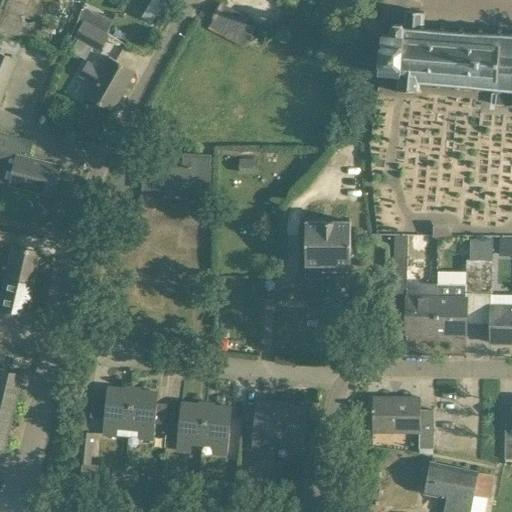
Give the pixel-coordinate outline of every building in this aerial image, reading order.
[(86,2),(79,0),(78,7),(84,9),(86,2)] [(244,47),(257,22),(221,3),(208,28),(244,47)] [(379,71),(380,71),(398,73),(397,86),(394,89),(396,92),(400,89),(417,91),(419,94),(422,92),(419,88),(419,86),(436,87),(436,88),(439,88),(454,89),(458,90),(458,89),(475,91),(478,91),(495,92),(494,93),(496,93),(495,104),(507,105),(507,107),(510,108),(510,105),(511,105),(511,106),(511,33),(501,33),(502,28),(498,28),(498,33),(483,32),(483,27),(479,27),(479,31),(463,30),(463,26),(460,26),(460,30),(444,29),(444,25),(441,25),(441,29),(424,28),(425,24),(424,24),(425,11),(404,10),(403,23),(395,22),(391,25),(390,33),(382,32),(379,71)] [(99,14),(94,25),(106,32),(111,20),(99,14)] [(94,25),(84,20),(74,38),(101,52),(110,35),(106,32),(94,25)] [(0,99),(16,61),(0,54),(0,99)] [(88,61),(80,75),(94,83),(86,96),(112,110),(135,70),(109,56),(102,69),(88,61)] [(96,135),(94,126),(84,129),(86,138),(96,135)] [(53,196),(60,165),(60,164),(29,157),(32,141),(0,133),(0,151),(15,155),(8,186),(53,196)] [(183,165),(150,163),(145,162),(143,188),(166,190),(166,196),(209,198),(211,166),(210,166),(211,155),(184,153),(183,165)] [(351,264),(351,220),(349,220),(334,220),(322,220),(322,221),(308,221),(308,220),(304,220),(304,278),(323,278),(323,295),(348,295),(348,264),(351,264)] [(357,246),(367,245),(367,230),(357,230),(357,246)] [(511,234),(501,235),(501,252),(511,251),(511,234)] [(425,332),(433,332),(435,332),(435,333),(436,333),(436,283),(418,283),(418,289),(408,289),(408,244),(408,235),(394,235),(393,298),(406,298),(406,333),(425,333),(425,332)] [(466,293),(479,293),(479,260),(479,239),(468,239),(468,259),(466,259),(466,283),(466,293)] [(0,272),(33,280),(40,251),(14,245),(14,246),(0,243),(0,272)] [(479,293),(492,293),(492,259),(479,260),(479,293)] [(0,306),(26,313),(33,280),(0,272),(0,306)] [(466,283),(436,283),(436,333),(438,333),(438,332),(447,332),(447,333),(466,334),(467,297),(465,297),(466,293),(466,283)] [(511,304),(491,304),(490,342),(510,342),(510,341),(511,341),(511,304)] [(0,462),(22,375),(0,369),(0,462)] [(116,428),(129,429),(133,390),(107,387),(103,434),(116,435),(116,428)] [(158,392),(133,390),(129,429),(139,430),(138,437),(153,439),(158,392)] [(434,448),(434,441),(434,409),(421,409),(421,397),(373,396),(373,407),(371,407),(371,411),(373,411),(373,431),(418,431),(419,441),(419,448),(434,448)] [(203,440),(207,405),(181,402),(177,450),(190,451),(191,439),(203,440)] [(278,444),(282,404),(256,402),(252,448),(266,450),(266,443),(278,444)] [(307,407),(282,405),(282,404),(278,444),(289,445),(288,452),(302,453),(307,407)] [(232,407),(207,405),(203,440),(216,442),(215,453),(227,454),(232,407)] [(93,433),(85,432),(81,476),(92,477),(93,469),(90,465),(93,433)] [(475,472),(476,471),(476,470),(430,462),(424,493),(446,497),(443,511),(448,511),(469,511),(473,496),(490,499),(494,476),(475,472)] [(162,479),(157,464),(145,469),(150,483),(162,479)] [(124,480),(125,472),(111,470),(110,478),(124,480)] [(138,473),(125,472),(124,480),(137,481),(138,473)] [(198,487),(199,479),(186,478),(185,486),(198,487)] [(212,481),(199,479),(198,487),(211,489),(212,481)] [(273,494),(273,486),(260,485),(259,493),(273,494)] [(287,488),(273,486),(273,494),(286,495),(287,488)]
